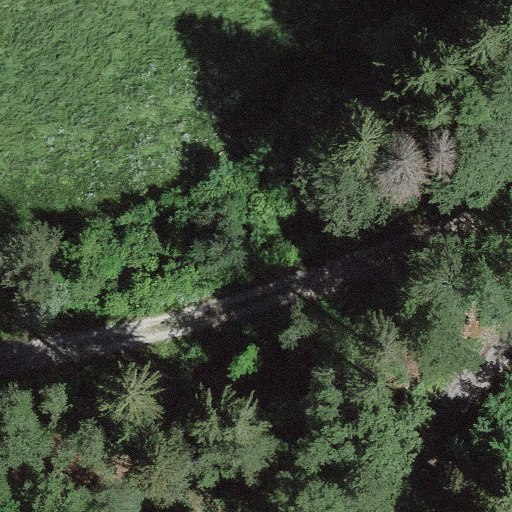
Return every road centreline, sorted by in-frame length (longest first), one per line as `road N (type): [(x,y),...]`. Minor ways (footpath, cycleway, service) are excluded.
road 1 (track): [(147,330),(403,249),(511,193)]
road 2 (unclassified): [(397,511),(444,423),(511,338)]
road 3 (track): [(0,364),(147,330)]
